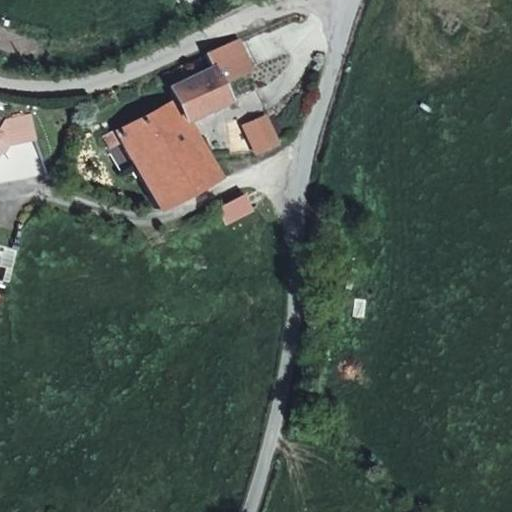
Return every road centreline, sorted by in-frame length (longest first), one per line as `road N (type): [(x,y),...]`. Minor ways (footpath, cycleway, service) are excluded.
road 1 (unclassified): [(249,511),(289,334),(309,154),(349,0)]
road 2 (unclassified): [(287,0),(133,70),(66,85),(0,81)]
